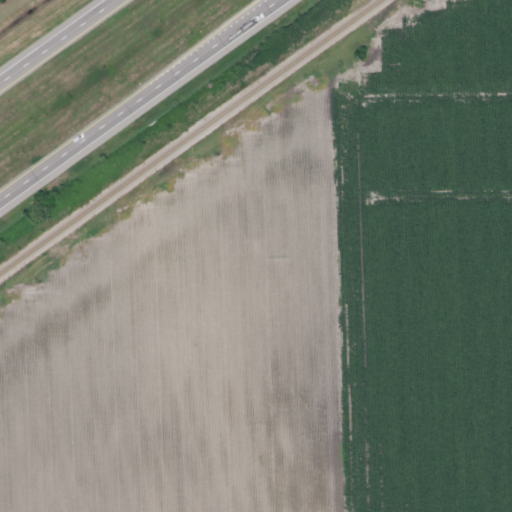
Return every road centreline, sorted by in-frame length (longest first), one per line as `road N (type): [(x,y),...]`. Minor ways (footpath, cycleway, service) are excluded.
road 1 (trunk): [(0,198),(275,0)]
road 2 (trunk): [(120,0),(0,86)]
